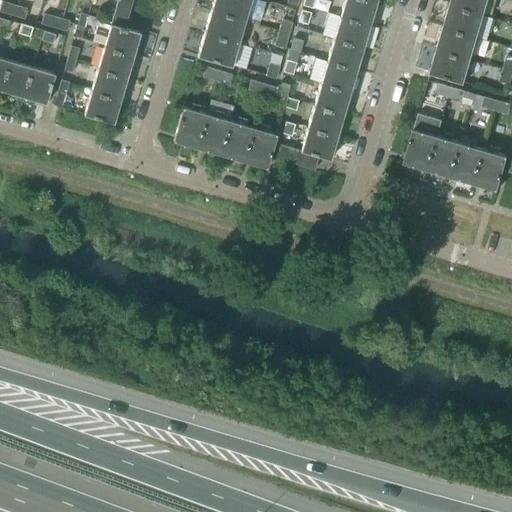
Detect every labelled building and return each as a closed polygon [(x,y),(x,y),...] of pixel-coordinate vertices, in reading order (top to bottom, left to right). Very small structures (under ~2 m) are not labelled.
[(117,0),(116,0),(110,22),(125,26),(131,4),(117,0)] [(212,0),(210,10),(245,19),(250,0),(212,0)] [(370,0),(343,0),(339,16),(369,25),(376,1),(370,0)] [(450,0),(449,4),(483,14),(487,0),(450,0)] [(0,4),(0,11),(11,15),(14,4),(1,1),(0,4)] [(14,4),(11,15),(24,18),(27,8),(14,4)] [(449,4),(443,26),(477,36),(483,14),(449,4)] [(298,21),(307,24),(311,12),(301,9),(298,21)] [(210,10),(203,32),(238,42),(245,19),(210,10)] [(41,23),(53,27),(56,17),(44,13),(41,23)] [(77,25),(85,28),(89,16),(81,13),(77,25)] [(339,16),(333,37),(363,46),(369,25),(339,16)] [(10,20),(0,17),(0,28),(7,30),(10,20)] [(56,17),(53,27),(66,31),(69,21),(56,17)] [(282,18),(278,31),(288,34),(292,21),(282,18)] [(110,22),(104,44),(133,53),(139,32),(124,28),(125,26),(110,22)] [(17,33),(29,37),(32,27),(20,24),(17,33)] [(443,26),(436,49),(470,59),(477,36),(443,26)] [(41,40),(52,43),(55,34),(44,31),(41,40)] [(288,34),(278,31),(274,44),(284,47),(288,34)] [(238,42),(203,32),(197,56),(207,59),(231,66),(238,42)] [(333,37),(326,60),(356,69),(363,46),(333,37)] [(293,38),(289,49),(299,52),(302,41),(293,38)] [(104,44),(97,67),(127,76),(133,53),(104,44)] [(70,46),(67,58),(75,60),(78,48),(70,46)] [(470,59),(436,49),(429,73),(440,76),(463,83),(470,59)] [(271,53),(269,62),(279,65),(282,56),(271,53)] [(511,56),(506,55),(503,68),(511,70),(511,56)] [(0,89),(0,90),(9,60),(0,57),(0,89)] [(312,76),(321,78),(326,59),(318,57),(312,76)] [(75,60),(67,58),(63,70),(71,72),(75,60)] [(0,90),(23,97),(32,67),(9,60),(0,90)] [(286,60),(283,72),(292,74),(295,63),(286,60)] [(326,60),(320,82),(349,91),(356,69),(326,60)] [(269,62),(265,74),(276,77),(279,65),(269,62)] [(202,76),(216,80),(218,70),(205,66),(202,76)] [(32,67),(23,97),(45,103),(49,89),(54,73),(32,67)] [(97,67),(90,89),(120,98),(127,76),(97,67)] [(511,75),(511,70),(503,68),(499,81),(509,84),(511,75)] [(218,70),(216,80),(229,84),(232,74),(218,70)] [(60,80),(57,92),(65,94),(68,82),(60,80)] [(247,89),(260,93),(263,83),(250,80),(247,89)] [(320,82),(313,105),(343,114),(349,91),(320,82)] [(263,83),(260,93),(274,97),(277,87),(263,83)] [(279,83),(278,88),(276,94),(285,97),(289,86),(279,83)] [(435,93),(448,97),(451,87),(437,83),(435,93)] [(451,87),(448,97),(462,101),(464,91),(451,87)] [(120,98),(90,89),(83,114),(113,123),(120,98)] [(284,106),(295,110),(298,101),(286,97),(284,106)] [(481,106),(495,110),(497,100),(484,97),(481,106)] [(497,100),(495,110),(508,114),(511,104),(497,100)] [(313,105),(307,127),(336,136),(343,114),(313,105)] [(172,140),(197,147),(207,113),(182,106),(172,140)] [(197,147),(219,154),(230,120),(207,113),(197,147)] [(219,154),(243,161),(253,127),(230,120),(219,154)] [(279,140),(281,140),(287,142),(293,123),(284,120),(283,123),(281,130),(282,131),(279,140)] [(253,127),(243,161),(266,167),(269,156),(276,133),(253,127)] [(307,127),(300,150),(318,156),(330,159),(336,136),(307,127)] [(403,162),(427,169),(437,136),(413,129),(403,162)] [(427,169),(450,176),(460,142),(437,136),(427,169)] [(450,176),(473,183),(483,149),(460,142),(450,176)] [(275,158),(291,163),(295,149),(279,144),(275,158)] [(295,149),(291,163),(314,169),(318,156),(300,150),(295,149)] [(483,149),(473,183),(497,190),(503,170),(507,156),(483,149)]
